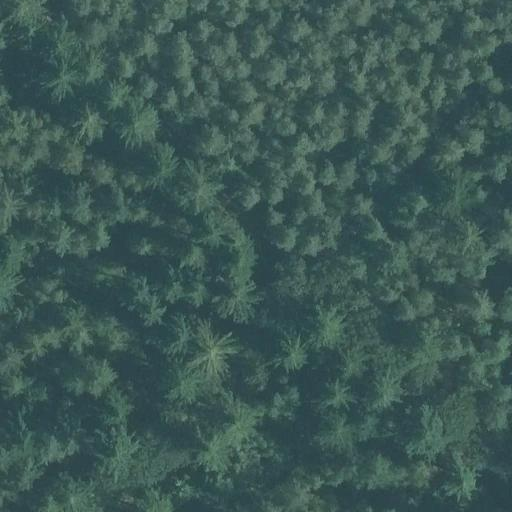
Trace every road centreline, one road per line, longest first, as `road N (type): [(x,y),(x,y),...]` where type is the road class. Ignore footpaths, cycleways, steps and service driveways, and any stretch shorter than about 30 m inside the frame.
road 1 (track): [(511,50),(90,511)]
road 2 (track): [(299,276),(37,0)]
